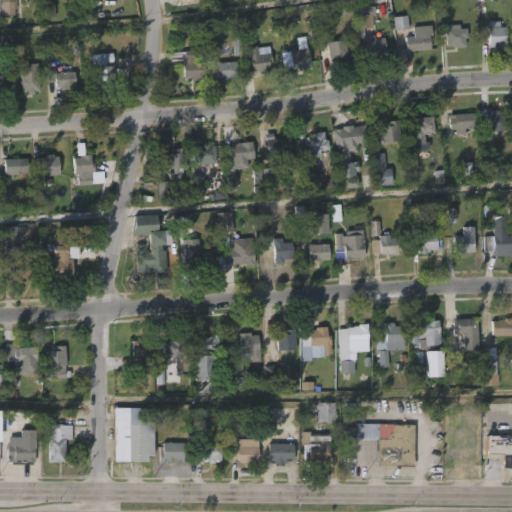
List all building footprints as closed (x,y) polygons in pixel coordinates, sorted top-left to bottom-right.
[(12,0),(12,2),(16,3),(16,16),(3,16),(2,0),(12,0)] [(53,2),(44,2),(44,17),(54,17),(53,2)] [(392,17),(393,30),(408,29),(407,16),(392,17)] [(500,21),(500,27),(504,27),(504,45),(506,45),(506,48),(488,48),(488,21),(500,21)] [(464,25),(464,28),(466,28),(466,36),(463,36),(463,47),(439,45),(439,30),(444,30),(444,25),(464,25)] [(405,52),(402,52),(401,37),(410,37),(409,27),(428,26),(429,36),(425,37),(426,50),(405,52)] [(240,39),(233,39),(233,56),(241,56),(240,39)] [(382,39),(384,55),(368,57),(368,55),(362,55),(361,41),(382,39)] [(344,40),(347,61),(334,63),(334,58),(328,59),(325,43),(344,40)] [(301,67),(302,71),(292,73),(291,70),(289,70),(286,52),(304,49),(307,66),(301,67)] [(192,59),(192,62),(203,62),(203,80),(181,79),(181,63),(185,63),(184,51),(203,50),(203,56),(197,56),(198,59),(192,59)] [(106,62),(106,66),(116,66),(116,86),(108,86),(108,83),(96,83),(95,67),(99,67),(99,62),(93,62),(93,55),(115,53),(115,62),(106,62)] [(243,76),(241,61),(248,61),(247,57),(270,54),(272,71),(250,74),(250,75),(243,76)] [(226,55),(226,62),(236,61),(237,76),(220,78),(221,85),(206,86),(205,71),(211,70),(211,63),(217,63),(216,56),(226,55)] [(54,61),(55,73),(58,73),(58,72),(75,72),(75,90),(60,90),(60,88),(54,88),(54,82),(47,82),(46,61),(54,61)] [(35,78),(35,80),(38,80),(39,91),(33,91),(33,94),(27,94),(26,92),(21,92),(20,85),(19,85),(19,64),(36,63),(37,78),(35,78)] [(461,127),(461,133),(452,133),(451,128),(445,128),(444,115),(450,114),(450,113),(471,111),(472,127),(461,127)] [(504,113),(504,121),(507,121),(507,129),(485,129),(485,113),(504,113)] [(421,133),(421,141),(425,141),(426,148),(424,149),(424,151),(416,152),(416,149),(413,150),(412,143),(411,143),(409,120),(414,119),(413,116),(429,115),(431,132),(421,133)] [(379,142),(377,142),(375,126),(385,125),(384,120),(395,119),(397,140),(379,142)] [(364,125),(366,143),(356,145),(357,150),(347,151),(349,162),(357,161),(358,172),(354,172),(355,178),(357,178),(358,187),(344,189),(343,179),(338,179),(331,130),(341,129),(341,127),(364,125)] [(320,131),(321,139),(324,139),(325,149),(316,150),(317,156),(310,157),(310,152),(297,153),(295,137),(308,135),(308,132),(320,131)] [(269,132),(270,137),(285,136),(286,151),(257,153),(256,147),(262,146),(260,133),(269,132)] [(84,155),(90,155),(91,163),(94,163),(94,172),(102,171),(104,183),(90,184),(91,187),(75,188),(74,185),(71,185),(70,179),(74,179),(72,157),(76,156),(75,143),(83,142),(84,155)] [(246,168),(224,170),(222,144),(251,142),(253,158),(246,159),(246,168)] [(196,146),(197,165),(215,164),(214,144),(196,146)] [(181,167),(181,180),(179,180),(179,185),(170,185),(170,181),(169,181),(169,168),(168,168),(167,148),(185,147),(185,167),(181,167)] [(55,152),(55,156),(61,155),(62,174),(44,175),(44,172),(37,173),(36,157),(49,156),(49,153),(55,152)] [(381,152),(382,167),(388,167),(388,184),(372,185),(370,153),(381,152)] [(15,178),(7,178),(7,158),(29,157),(30,173),(17,173),(15,174),(15,178)] [(190,174),(190,186),(203,186),(202,173),(190,174)] [(231,232),(216,233),(215,213),(231,212),(232,232),(231,232)] [(310,233),(308,233),(307,213),(325,213),(326,232),(310,233)] [(154,215),(155,230),(169,230),(170,244),(159,245),(159,251),(162,250),(163,271),(150,272),(149,267),(146,268),(146,272),(133,273),(132,252),(147,252),(146,244),(148,244),(148,234),(129,235),(133,217),(154,215)] [(270,234),(270,237),(272,237),(272,238),(277,238),(278,243),(288,242),(289,258),(280,259),(280,262),(269,263),(268,247),(261,248),(260,235),(256,235),(256,222),(272,222),(273,234),(270,234)] [(505,225),(504,236),(511,236),(511,256),(491,256),(492,252),(482,252),(483,224),(505,225)] [(16,227),(3,227),(3,240),(16,241),(16,227)] [(457,253),(454,253),(454,237),(462,236),(462,227),(473,227),(473,252),(457,253)] [(341,232),(341,235),(359,234),(360,257),(329,259),(328,248),(331,248),(331,233),(341,232)] [(419,253),(417,253),(416,234),(435,233),(435,250),(426,250),(426,253),(419,253)] [(382,234),(382,237),(397,237),(397,254),(370,253),(370,237),(375,237),(375,234),(382,234)] [(198,239),(198,244),(200,244),(200,249),(198,249),(198,252),(212,252),(213,268),(198,268),(199,271),(193,271),(192,266),(183,267),(182,239),(198,239)] [(317,259),(317,261),(311,262),(311,260),(305,260),(304,244),(324,243),(325,259),(317,259)] [(81,247),(81,257),(77,257),(77,276),(53,276),(53,258),(58,258),(58,254),(57,254),(57,251),(49,251),(49,244),(70,245),(81,247)] [(252,248),(252,261),(254,261),(254,265),(243,265),(244,268),(226,269),(226,264),(236,263),(235,248),(252,248)] [(23,280),(23,282),(16,283),(16,280),(11,280),(10,262),(29,261),(29,280),(23,280)] [(427,317),(427,320),(435,320),(435,336),(437,336),(437,345),(414,345),(414,320),(427,317)] [(496,335),(488,335),(488,320),(500,319),(500,317),(509,317),(509,335),(496,335)] [(474,318),(474,351),(459,350),(460,333),(449,333),(449,318),(474,318)] [(389,322),(390,326),(399,326),(400,350),(385,351),(386,367),(376,367),(373,337),(381,337),(380,322),(389,322)] [(352,351),(352,353),(350,353),(350,352),(344,352),(342,327),(364,323),(364,328),(363,328),(365,350),(352,351)] [(323,326),(324,335),(326,335),(327,353),(319,354),(318,344),(315,345),(316,352),(307,353),(306,359),(300,359),(298,330),(311,329),(311,327),(323,326)] [(278,350),(273,350),(272,334),(275,334),(275,331),(291,330),(292,349),(278,350)] [(246,332),(246,335),(254,335),(256,361),(247,361),(247,358),(237,359),(237,356),(230,356),(230,346),(234,346),(234,332),(246,332)] [(221,335),(223,351),(213,352),(214,381),(197,381),(196,368),(190,369),(189,355),(202,355),(202,338),(221,335)] [(183,355),(167,356),(167,354),(161,355),(159,343),(174,340),(173,338),(181,337),(183,355)] [(148,338),(148,340),(153,340),(153,358),(144,358),(144,362),(150,362),(150,371),(136,371),(136,362),(140,362),(140,359),(135,359),(135,340),(140,340),(140,338),(148,338)] [(18,344),(18,349),(36,347),(38,374),(18,376),(18,386),(9,386),(8,373),(17,372),(17,365),(14,366),(13,362),(12,363),(12,366),(8,367),(8,362),(5,363),(4,345),(18,344)] [(67,365),(67,370),(72,370),(72,376),(48,379),(47,371),(54,370),(54,366),(50,366),(49,351),(54,350),(54,347),(67,345),(68,365),(67,365)] [(493,349),(494,374),(496,374),(496,384),(494,384),(494,386),(480,386),(480,347),(493,347),(493,349)] [(441,377),(424,377),(424,351),(441,351),(441,377)] [(241,361),(232,362),(232,376),(242,375),(241,361)] [(271,378),(261,379),(261,366),(288,365),(289,377),(271,378)] [(315,421),(313,421),(313,402),(331,402),(330,422),(315,421)] [(147,408),(147,425),(153,425),(152,455),(146,455),(146,462),(112,462),(112,408),(147,408)] [(37,412),(36,427),(19,427),(19,429),(1,429),(2,410),(37,412)] [(64,424),(71,424),(71,436),(64,436),(64,439),(67,439),(68,462),(51,462),(51,424),(64,424)] [(411,467),(373,466),(374,438),(385,438),(385,432),(388,432),(388,424),(411,425),(411,467)] [(38,430),(37,461),(25,460),(25,462),(22,462),(22,460),(8,461),(9,444),(10,444),(11,436),(23,437),(23,429),(38,430)] [(310,432),(310,434),(329,435),(328,465),(303,465),(303,457),(308,457),(308,453),(303,452),(303,446),(300,446),(300,432),(310,432)] [(511,436),(511,468),(497,468),(497,454),(483,454),(483,435),(511,436)] [(202,443),(219,444),(219,462),(213,462),(213,464),(207,464),(207,462),(202,462),(202,464),(189,464),(189,442),(202,443)] [(182,443),(182,463),(162,463),(162,460),(158,459),(158,446),(162,446),(162,443),(182,443)] [(283,462),(283,466),(274,466),(274,463),(267,463),(267,443),(293,444),(292,462),(283,462)] [(242,445),(242,447),(254,447),(254,463),(234,463),(234,460),(226,460),(226,446),(242,445)]
